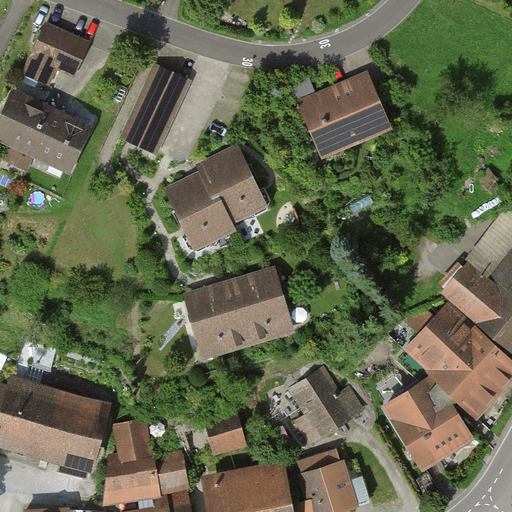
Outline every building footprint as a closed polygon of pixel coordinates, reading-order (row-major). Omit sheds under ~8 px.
[(93,44),(48,24),(25,77),(52,89),(60,72),(77,80),(93,44)] [(193,83),(153,66),(120,141),(161,158),(193,83)] [(368,69),(297,98),(323,163),(394,134),(368,69)] [(96,125),(15,89),(0,124),(0,143),(74,175),(96,125)] [(203,175),(168,191),(196,255),(241,235),(237,227),(271,213),(242,146),(198,165),(203,175)] [(451,305),(511,360),(511,290),(506,296),(471,265),(443,295),(451,305)] [(279,268),(185,294),(204,359),(297,333),(279,268)] [(456,402),(479,423),(511,386),(511,360),(451,305),(406,353),(433,379),(456,402)] [(325,367),(289,389),(307,417),(296,423),(312,448),(371,411),(355,385),(342,393),(325,367)] [(5,398),(0,395),(0,442),(2,440),(62,457),(89,464),(90,465),(106,406),(11,377),(5,398)] [(425,475),(479,442),(456,402),(433,379),(385,407),(425,475)] [(238,408),(203,419),(214,458),(249,447),(238,408)] [(140,504),(141,511),(194,502),(184,454),(157,460),(145,420),(114,426),(120,453),(110,454),(104,509),(140,504)] [(287,463),(203,477),(209,511),(354,511),(361,510),(340,451),(300,462),(313,509),(296,511),(287,463)] [(89,464),(62,457),(59,467),(86,475),(89,464)] [(141,511),(133,511),(196,511),(194,502),(141,511)]
